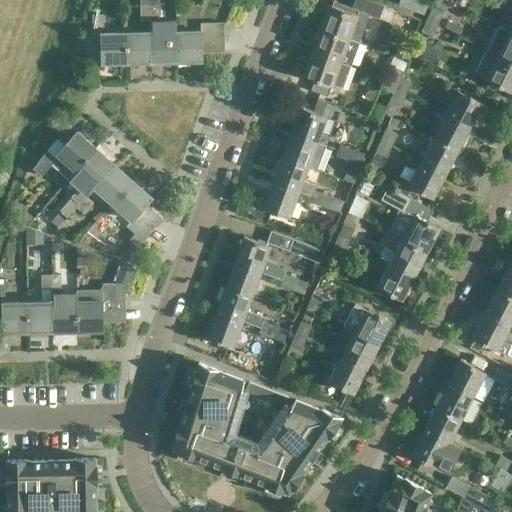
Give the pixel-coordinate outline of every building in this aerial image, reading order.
[(347,40),(358,44),(359,42),(358,41),(369,14),(390,22),(394,11),(365,0),(358,0),(355,9),(341,4),(339,11),(328,6),(320,30),(347,39),(347,40)] [(399,0),(398,5),(424,14),(429,2),(422,0),(399,0)] [(150,20),(150,5),(141,5),(141,20),(150,20)] [(159,5),(150,5),(150,20),(150,32),(151,62),(176,62),(175,32),(175,21),(160,21),(159,5)] [(433,7),(427,19),(438,24),(443,12),(433,7)] [(126,63),(125,33),(100,34),(100,29),(103,29),(103,15),(92,15),(92,28),(90,29),(90,61),(100,61),(100,63),(126,63)] [(427,19),(422,31),(432,36),(438,24),(427,19)] [(200,23),(200,31),(200,32),(223,32),(223,23),(200,23)] [(338,63),(350,67),(358,44),(347,40),(347,39),(320,30),(311,53),(338,63)] [(175,32),(176,62),(201,61),(201,53),(200,44),(200,32),(200,31),(175,32)] [(511,32),(508,31),(498,53),(497,55),(511,62),(511,32)] [(150,32),(125,33),(126,63),(151,62),(150,32)] [(200,32),(200,44),(224,43),(223,32),(200,32)] [(411,52),(422,57),(428,44),(418,39),(411,52)] [(200,44),(201,53),(224,52),(224,43),(200,44)] [(511,62),(497,55),(498,53),(487,48),(475,72),(486,78),(485,79),(496,84),(496,86),(509,92),(511,86),(511,62)] [(338,63),(311,53),(303,76),(313,80),(311,88),(327,94),(330,86),(332,86),(332,85),(342,88),(350,67),(338,63)] [(386,77),(397,82),(403,70),(392,65),(386,77)] [(392,93),(397,82),(386,77),(381,88),(392,93)] [(395,89),(406,94),(411,82),(401,77),(395,89)] [(390,101),(400,106),(406,94),(395,89),(390,101)] [(444,114),(468,127),(481,103),(469,96),(468,98),(456,92),(444,114)] [(291,132),(316,142),(325,119),(313,114),(314,111),(300,106),(291,132)] [(432,137),(456,150),(468,127),(444,114),(432,137)] [(380,140),(391,145),(396,133),(385,128),(380,140)] [(73,171),(94,148),(75,132),(71,136),(65,131),(38,162),(38,163),(33,168),(41,175),(57,156),(73,171)] [(281,158),(307,167),(316,142),(291,132),(281,158)] [(420,161),(444,174),(456,150),(432,137),(420,161)] [(391,145),(380,140),(374,152),(385,157),(391,145)] [(335,156),(347,160),(351,148),(339,144),(335,156)] [(113,165),(94,148),(73,171),(66,179),(77,189),(71,196),(72,197),(59,211),(66,218),(71,212),(71,213),(86,197),(93,188),(113,165)] [(351,148),(347,160),(360,165),(364,153),(351,148)] [(302,180),(307,167),(281,158),(272,183),(297,192),(298,191),(316,198),(314,204),(326,208),(330,196),(319,192),(318,192),(312,190),(314,184),(302,180)] [(444,174),(420,161),(407,184),(420,191),(420,192),(431,198),(444,174)] [(93,188),(111,204),(132,182),(113,165),(93,188)] [(380,199),(403,211),(409,198),(363,175),(359,182),(372,188),(372,187),(379,190),(377,194),(382,197),(380,199)] [(150,198),(132,182),(111,204),(130,221),(126,226),(134,234),(129,240),(137,247),(130,254),(128,261),(136,264),(144,241),(143,240),(155,227),(138,212),(145,204),(150,198)] [(297,192),(272,183),(262,209),(276,214),(276,212),(288,216),(297,192)] [(330,196),(326,208),(339,213),(344,201),(330,196)] [(86,197),(71,213),(78,219),(93,202),(86,197)] [(347,211),(360,216),(364,205),(352,199),(347,211)] [(138,212),(155,227),(162,219),(145,204),(138,212)] [(402,239),(426,252),(439,228),(426,221),(425,222),(415,216),(402,239)] [(338,236),(349,240),(354,230),(342,225),(338,236)] [(272,243),(320,261),(324,250),(276,233),(272,243)] [(349,240),(338,236),(333,246),(345,251),(349,240)] [(260,272),(281,279),(283,273),(284,269),(278,267),(277,263),(273,262),(278,250),(244,237),(234,263),(260,272)] [(426,252),(402,239),(390,263),(414,275),(426,252)] [(260,272),(234,263),(225,288),(251,297),(260,272)] [(414,275),(390,263),(378,285),(389,291),(388,293),(401,300),(414,275)] [(496,290),(511,297),(511,267),(509,266),(496,290)] [(51,289),(50,274),(50,268),(41,268),(41,289),(51,289)] [(278,285),(290,289),(295,278),(283,273),(281,279),(278,285)] [(50,274),(51,289),(51,302),(51,331),(76,331),(75,291),(61,292),(60,274),(50,274)] [(75,291),(76,331),(101,330),(101,322),(101,312),(125,312),(124,294),(126,293),(133,274),(119,274),(117,283),(103,283),(100,289),(76,290),(76,291),(75,291)] [(295,278),(290,289),(303,294),(308,282),(295,278)] [(216,312),(241,322),(259,328),(261,321),(262,318),(245,312),(251,297),(225,288),(216,312)] [(511,297),(496,290),(484,313),(508,326),(511,317),(511,297)] [(306,308),(317,313),(322,302),(311,297),(306,308)] [(26,303),(26,332),(51,331),(51,302),(26,303)] [(26,332),(26,303),(1,303),(1,332),(26,332)] [(352,332),(377,345),(390,320),(377,314),(377,315),(355,304),(343,327),(352,332)] [(101,312),(101,322),(125,322),(125,312),(101,312)] [(241,322),(216,312),(206,338),(219,343),(220,341),(232,346),(241,322)] [(508,326),(484,313),(471,337),(484,344),(479,353),(490,359),(508,326)] [(261,321),(259,328),(257,333),(269,337),(273,325),(261,321)] [(294,333),(306,338),(310,327),(298,322),(294,333)] [(273,325),(269,337),(282,342),(287,330),(273,325)] [(340,355),(365,368),(377,345),(352,332),(340,355)] [(306,338),(294,333),(289,345),(301,349),(306,338)] [(365,368),(340,355),(328,378),(339,384),(338,385),(352,392),(365,368)] [(446,384),(470,397),(483,373),(472,368),(472,366),(459,359),(446,384)] [(225,436),(242,379),(217,369),(198,362),(197,367),(196,367),(190,386),(191,386),(180,422),(179,422),(173,441),(174,442),(172,448),(177,449),(177,450),(196,457),(221,466),(221,467),(239,474),(240,473),(265,483),(264,484),(283,491),(283,490),(287,492),(290,488),(291,488),(302,472),(302,471),(326,436),(327,436),(339,420),(338,419),(340,416),(321,409),(295,399),(259,450),(250,446),(252,440),(233,433),(231,439),(225,436)] [(511,375),(497,367),(491,378),(511,389),(511,375)] [(248,382),(245,392),(282,405),(288,397),(248,382)] [(434,407),(458,419),(470,397),(446,384),(434,407)] [(434,407),(422,430),(460,449),(461,447),(447,440),(458,419),(434,407)] [(460,449),(422,430),(409,454),(422,460),(447,473),(460,449)] [(493,466),(504,472),(510,461),(499,455),(493,466)] [(95,511),(94,484),(95,484),(95,464),(94,464),(94,458),(74,458),(74,459),(26,460),(26,459),(6,459),(6,466),(5,466),(6,486),(7,486),(6,511),(95,511)] [(504,472),(493,466),(486,478),(497,484),(502,475),(504,472)] [(422,511),(425,505),(424,505),(429,492),(422,488),(422,487),(404,478),(404,479),(396,475),(390,491),(389,491),(382,509),(382,510),(381,511),(422,511)] [(494,489),(506,495),(511,483),(511,479),(502,475),(497,484),(494,489)] [(459,502),(475,511),(482,511),(490,497),(468,485),(459,502)]
